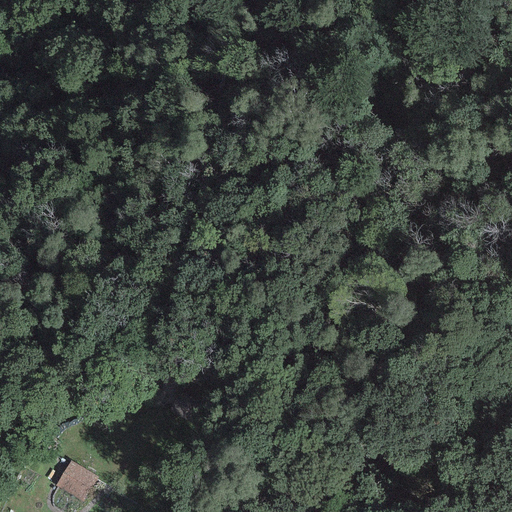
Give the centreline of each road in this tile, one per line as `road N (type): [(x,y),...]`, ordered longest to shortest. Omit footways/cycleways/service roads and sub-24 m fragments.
road 1 (track): [(253,374),(275,350),(288,314),(288,265),(264,191),(290,142),(345,85),(402,71),(425,42),(432,0)]
road 2 (track): [(102,408),(137,378),(172,367),(253,374)]
